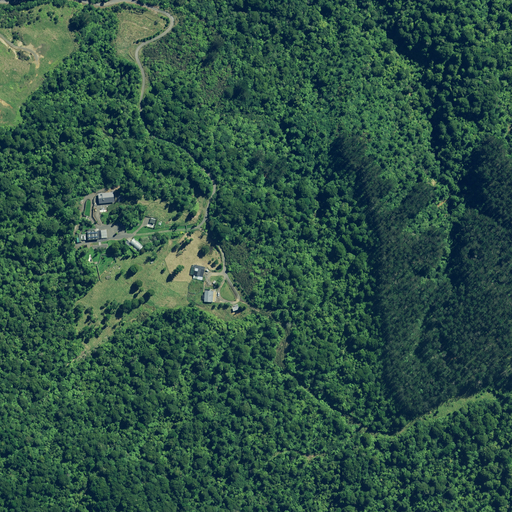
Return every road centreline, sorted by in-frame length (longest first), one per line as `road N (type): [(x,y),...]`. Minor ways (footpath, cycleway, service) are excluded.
road 1 (track): [(203,227),(231,292),(294,316),(285,366),(297,394),(331,419),(377,428),(511,386)]
road 2 (unclassified): [(58,0),(162,11),(175,20),(170,33),(131,49),(143,77),(141,106),(153,131),(193,153),(213,182),(213,197),(203,227),(155,235)]
